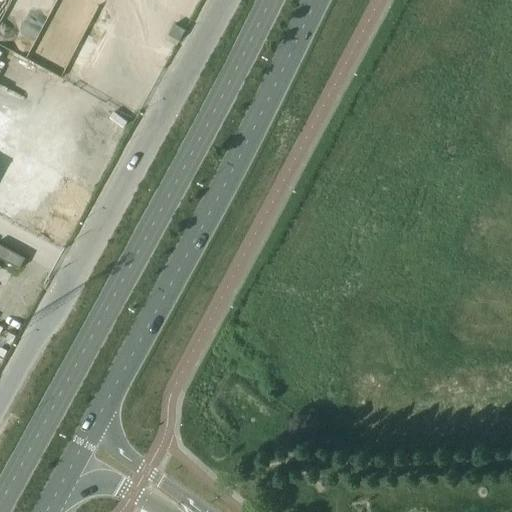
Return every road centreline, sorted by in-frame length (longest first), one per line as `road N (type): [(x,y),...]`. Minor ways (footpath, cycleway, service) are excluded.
road 1 (primary): [(270,0),(0,505)]
road 2 (unclassified): [(229,0),(0,408)]
road 3 (primary): [(103,407),(316,0)]
road 4 (tertiary): [(194,511),(122,452),(103,407)]
road 5 (unknown): [(172,103),(133,64),(132,0)]
